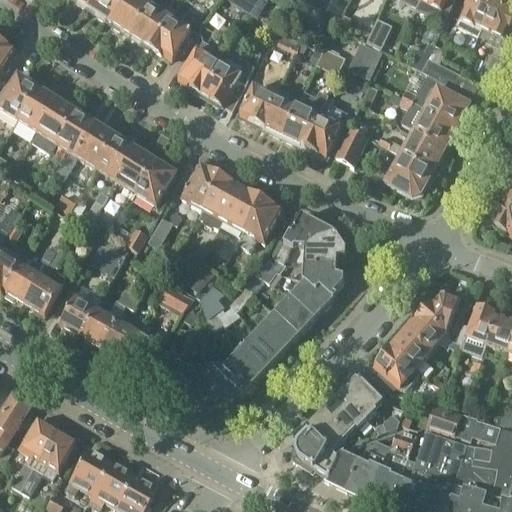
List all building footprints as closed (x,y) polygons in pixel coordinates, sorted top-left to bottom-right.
[(71,0),(76,3),(78,4),(79,4),(79,7),(84,11),(86,9),(87,10),(88,11),(94,0),(71,0)] [(94,0),(88,11),(98,17),(98,20),(103,23),(106,22),(108,23),(118,8),(121,11),(128,0),(94,0)] [(118,8),(108,23),(111,26),(113,27),(114,28),(115,31),(119,34),(122,33),(124,34),(131,38),(150,8),(138,0),(128,0),(121,11),(118,8)] [(223,0),(250,17),(255,10),(260,0),(223,0)] [(260,0),(255,10),(250,17),(257,22),(262,14),(269,0),(260,0)] [(305,0),(299,11),(310,17),(318,0),(305,0)] [(330,0),(318,0),(310,17),(322,23),(333,1),(330,0)] [(394,0),(394,2),(417,13),(418,10),(422,1),(422,0),(394,0)] [(422,1),(418,10),(426,14),(430,5),(444,12),(449,0),(422,0),(422,1)] [(471,0),(457,30),(480,41),(498,1),(495,0),(471,0)] [(505,4),(498,1),(480,41),(502,51),(511,30),(511,2),(507,4),(505,3),(505,4)] [(150,8),(131,38),(132,40),(133,40),(134,43),(139,47),(141,46),(142,46),(150,51),(170,21),(172,19),(166,16),(165,18),(150,8)] [(170,21),(150,51),(164,60),(164,59),(172,65),(184,47),(192,35),(197,39),(203,30),(185,18),(179,27),(170,21)] [(344,18),(338,31),(349,36),(355,23),(344,18)] [(377,23),(366,47),(381,55),(392,30),(377,23)] [(271,46),(297,58),(302,47),(277,36),(271,46)] [(0,79),(17,55),(0,43),(0,79)] [(204,45),(180,84),(189,90),(188,90),(191,92),(192,96),(197,98),(199,97),(200,97),(202,99),(220,67),(209,60),(214,52),(204,45)] [(361,48),(349,75),(370,85),(383,58),(361,48)] [(315,54),(311,64),(317,67),(322,57),(315,54)] [(323,57),(319,65),(333,71),(340,75),(345,64),(338,60),(324,54),(323,57)] [(220,67),(202,99),(210,103),(212,105),(212,107),(218,111),(221,110),(224,112),(228,105),(239,86),(245,90),(254,72),(227,56),(220,67)] [(454,93),(461,80),(429,63),(422,76),(454,93)] [(254,91),(240,121),(241,121),(241,122),(244,124),(247,124),(248,124),(262,131),(271,112),(276,101),(280,93),(281,91),(256,79),(251,89),(254,91)] [(5,103),(0,110),(0,113),(19,125),(39,93),(19,80),(13,90),(9,88),(9,87),(0,100),(5,103)] [(480,90),(461,80),(455,93),(473,103),(480,90)] [(418,100),(414,108),(427,115),(457,132),(463,122),(466,121),(469,115),(469,112),(470,110),(451,100),(454,94),(429,81),(418,100)] [(39,93),(19,125),(39,137),(59,105),(55,103),(39,93)] [(271,112),(262,131),(272,136),(273,137),(273,139),(278,141),(281,140),(283,142),(297,113),(298,112),(284,106),(288,97),(280,93),(276,101),(271,112)] [(408,95),(404,103),(414,108),(418,100),(408,95)] [(297,113),(283,142),(286,143),(287,145),(292,147),(294,147),(305,152),(319,122),(325,108),(328,101),(320,97),(317,104),(304,98),(298,112),(297,113)] [(404,103),(399,110),(410,116),(410,114),(414,108),(404,103)] [(39,137),(33,147),(52,159),(58,149),(67,135),(78,117),(65,109),(59,105),(39,137)] [(319,122),(305,152),(319,159),(320,159),(322,162),(325,162),(326,162),(327,163),(348,118),(332,111),(325,108),(319,122)] [(408,118),(404,130),(416,136),(414,138),(444,155),(446,152),(448,150),(450,149),(453,143),(453,140),(457,132),(427,115),(414,108),(410,114),(413,116),(412,119),(408,118)] [(69,156),(55,180),(64,185),(78,162),(98,130),(80,118),(78,117),(67,135),(58,149),(69,156)] [(98,130),(78,162),(98,174),(118,142),(98,130)] [(350,135),(336,164),(337,164),(354,172),(368,144),(369,142),(350,134),(350,135)] [(406,154),(402,161),(433,177),(438,168),(440,167),(444,161),(443,159),(444,156),(444,155),(414,138),(406,154)] [(382,141),(379,148),(389,154),(393,147),(382,141)] [(118,142),(98,174),(118,187),(138,154),(134,152),(118,142)] [(138,154),(118,187),(137,199),(158,167),(143,158),(141,157),(138,154)] [(0,173),(11,181),(17,171),(0,160),(0,173)] [(401,160),(385,188),(413,202),(421,200),(426,190),(427,189),(429,190),(435,179),(433,177),(402,161),(401,160)] [(158,167),(137,199),(157,211),(177,179),(168,173),(168,170),(162,166),(159,167),(158,167)] [(222,181),(220,180),(201,169),(183,203),(204,214),(222,181)] [(25,176),(17,171),(11,181),(20,186),(25,176)] [(220,234),(225,226),(243,193),(222,181),(204,214),(199,223),(204,226),(204,228),(212,232),(214,231),(220,234)] [(500,204),(499,205),(511,212),(511,186),(501,205),(500,204)] [(255,196),(252,197),(243,193),(225,226),(231,230),(228,236),(241,243),(263,204),(260,202),(259,198),(255,196)] [(96,220),(103,210),(108,201),(101,196),(89,216),(96,220)] [(57,209),(71,217),(76,208),(62,200),(57,209)] [(115,205),(108,201),(103,210),(109,214),(115,205)] [(263,204),(241,243),(238,249),(251,257),(258,244),(265,248),(283,215),(273,209),(273,206),(268,203),(264,204),(263,204)] [(511,212),(499,205),(490,221),(492,229),(511,240),(511,212)] [(87,211),(78,206),(71,217),(80,222),(87,211)] [(0,254),(1,254),(8,242),(16,228),(22,219),(12,213),(0,233),(0,254)] [(169,226),(163,223),(148,248),(158,254),(173,228),(176,231),(182,221),(175,217),(169,226)] [(290,235),(280,253),(289,258),(292,251),(294,252),(295,250),(305,251),(307,251),(312,243),(324,250),(333,236),(302,219),(293,237),(290,235)] [(16,228),(8,242),(16,246),(24,233),(16,228)] [(119,231),(114,241),(127,249),(133,239),(119,231)] [(127,249),(127,251),(138,257),(148,241),(136,234),(133,239),(127,249)] [(305,251),(305,268),(338,271),(338,263),(346,261),(347,252),(336,238),(333,236),(324,250),(312,243),(307,251),(305,251)] [(63,246),(60,252),(68,257),(71,251),(63,246)] [(115,283),(126,264),(101,250),(89,269),(115,283)] [(23,268),(3,299),(13,304),(16,303),(18,304),(19,303),(27,308),(43,280),(50,269),(57,257),(49,252),(34,275),(23,268)] [(57,257),(50,269),(57,273),(68,257),(60,252),(57,257)] [(283,268),(289,258),(280,253),(275,264),(276,265),(283,268)] [(1,254),(0,254),(0,296),(3,299),(23,268),(1,254)] [(286,270),(283,268),(276,265),(274,268),(268,265),(264,270),(277,277),(280,278),(286,270)] [(337,278),(338,271),(305,268),(304,285),(305,285),(317,296),(320,292),(331,302),(335,298),(344,288),(345,280),(337,278)] [(205,270),(189,290),(199,296),(214,277),(205,270)] [(264,270),(256,279),(264,285),(269,288),(277,277),(264,270)] [(183,277),(178,285),(188,291),(193,283),(183,277)] [(43,280),(27,308),(33,312),(32,313),(35,315),(35,318),(40,321),(43,319),(46,321),(67,288),(66,284),(59,279),(54,280),(51,285),(43,280)] [(253,298),(264,285),(256,279),(246,291),(253,298)] [(224,295),(230,287),(220,280),(214,287),(224,295)] [(305,285),(304,285),(305,286),(291,301),(316,324),(338,300),(335,298),(331,302),(320,292),(317,296),(305,285)] [(182,317),(194,305),(165,289),(157,303),(182,317)] [(238,316),(253,298),(246,291),(230,310),(238,316)] [(215,292),(210,297),(223,330),(226,333),(231,329),(221,316),(225,313),(218,304),(225,299),(215,292)] [(125,295),(119,305),(127,310),(133,299),(125,295)] [(210,297),(204,303),(212,337),(223,330),(210,297)] [(422,316),(422,317),(447,338),(461,304),(447,298),(445,301),(445,300),(441,301),(440,300),(438,300),(432,306),(432,305),(431,306),(430,307),(426,307),(422,312),(423,316),(422,316)] [(133,299),(127,310),(134,314),(140,303),(133,299)] [(78,301),(61,331),(64,332),(64,336),(69,339),(72,337),(82,342),(99,313),(78,301)] [(291,301),(275,318),(300,341),(316,324),(291,301)] [(463,328),(457,347),(461,348),(462,349),(460,354),(483,363),(487,349),(498,320),(499,319),(495,318),(495,316),(489,314),(486,315),(475,311),(468,330),(463,328)] [(99,313),(82,342),(95,349),(96,348),(104,352),(119,325),(109,319),(99,313)] [(198,327),(193,314),(188,320),(184,326),(190,330),(198,327)] [(406,335),(431,357),(440,347),(449,354),(450,351),(452,345),(447,339),(447,338),(422,317),(415,325),(414,325),(411,326),(407,330),(407,334),(406,335)] [(300,341),(275,318),(254,341),(278,364),(300,341)] [(498,320),(487,349),(510,358),(511,351),(511,323),(510,324),(508,323),(499,320),(499,319),(498,320)] [(119,325),(104,352),(111,356),(110,358),(123,365),(139,336),(119,325)] [(139,336),(123,365),(133,371),(133,374),(139,377),(142,375),(145,377),(162,347),(148,340),(152,333),(143,328),(139,336)] [(391,352),(390,353),(415,375),(431,357),(406,335),(400,342),(399,343),(396,343),(392,348),(391,352)] [(239,356),(237,358),(262,381),(278,364),(254,341),(247,348),(243,344),(235,352),(239,356)] [(452,345),(450,351),(459,354),(461,348),(457,347),(452,345)] [(376,370),(374,372),(399,393),(407,395),(421,380),(415,375),(390,353),(384,360),(383,361),(380,361),(376,366),(376,369),(376,370)] [(262,381),(237,358),(225,370),(223,371),(224,371),(224,372),(224,374),(235,385),(231,389),(241,398),(238,401),(241,404),(262,381)] [(162,397),(178,406),(186,392),(181,389),(189,373),(179,368),(181,365),(172,360),(156,390),(163,394),(162,397)] [(470,375),(477,378),(481,368),(474,366),(470,375)] [(223,371),(205,372),(206,375),(209,405),(219,404),(222,412),(229,411),(238,401),(241,398),(231,389),(235,385),(224,374),(224,372),(224,371),(223,371)] [(190,374),(189,373),(181,389),(186,392),(178,406),(194,415),(202,414),(202,406),(209,405),(206,375),(205,372),(190,374)] [(359,384),(343,400),(357,415),(368,425),(377,416),(375,413),(383,405),(361,382),(359,384)] [(433,390),(441,397),(445,389),(436,384),(433,390)] [(343,400),(326,418),(349,441),(358,432),(359,434),(368,425),(357,415),(343,400)] [(0,458),(21,425),(29,412),(11,401),(0,419),(0,458)] [(434,412),(427,432),(471,447),(474,443),(492,448),(496,449),(497,448),(501,432),(478,425),(478,424),(463,419),(462,422),(434,412)] [(510,432),(511,431),(511,426),(511,417),(501,414),(496,428),(510,432)] [(315,429),(309,435),(333,458),(349,441),(326,418),(315,429)] [(403,430),(409,432),(412,424),(406,422),(403,428),(403,430)] [(394,424),(385,428),(387,436),(397,432),(394,424)] [(11,491),(20,496),(27,483),(48,448),(54,438),(50,436),(51,435),(50,435),(51,433),(48,432),(47,429),(42,426),(38,427),(36,426),(20,453),(30,459),(11,491)] [(493,510),(493,511),(510,511),(511,505),(511,501),(511,498),(511,435),(501,432),(497,448),(499,450),(503,452),(493,510)] [(298,449),(294,453),(297,455),(297,460),(295,463),(300,466),(299,467),(314,477),(316,474),(316,475),(326,481),(328,483),(337,464),(345,458),(344,458),(343,457),(339,462),(332,458),(333,458),(309,435),(297,448),(298,449)] [(382,475),(370,505),(372,506),(372,507),(373,507),(374,507),(385,511),(400,511),(404,502),(397,499),(402,484),(417,439),(404,435),(403,440),(397,438),(394,450),(388,466),(387,466),(387,465),(382,475)] [(402,484),(397,499),(404,502),(400,511),(426,511),(451,444),(427,436),(409,487),(406,485),(402,484)] [(42,480),(52,485),(74,447),(71,445),(70,443),(66,440),(62,441),(60,439),(60,440),(59,439),(58,440),(58,441),(54,438),(48,448),(27,483),(20,496),(29,502),(42,480)] [(361,466),(347,495),(348,496),(348,495),(361,501),(365,503),(365,504),(366,504),(370,505),(382,475),(387,465),(387,466),(388,466),(394,450),(397,438),(370,447),(362,466),(361,466)] [(350,445),(352,450),(362,447),(360,442),(350,445)] [(451,444),(426,511),(450,511),(451,508),(457,489),(462,471),(467,450),(451,444)] [(493,511),(493,510),(503,452),(499,450),(497,448),(496,449),(492,448),(492,453),(485,452),(480,483),(477,496),(471,511),(493,511)] [(451,508),(450,511),(471,511),(477,496),(480,483),(485,452),(467,450),(462,471),(457,489),(451,508)] [(83,495),(92,501),(111,469),(87,455),(69,488),(71,489),(67,497),(78,504),(83,495)] [(326,481),(325,484),(328,486),(329,487),(329,486),(330,487),(330,486),(331,484),(335,485),(334,488),(346,494),(347,495),(346,495),(347,495),(361,466),(344,458),(345,458),(337,464),(328,483),(326,481)] [(102,511),(105,508),(111,511),(116,511),(133,482),(111,469),(92,501),(97,503),(92,511),(102,511)] [(147,511),(157,495),(133,482),(116,511),(147,511)] [(52,501),(45,511),(62,511),(64,509),(52,501)]
